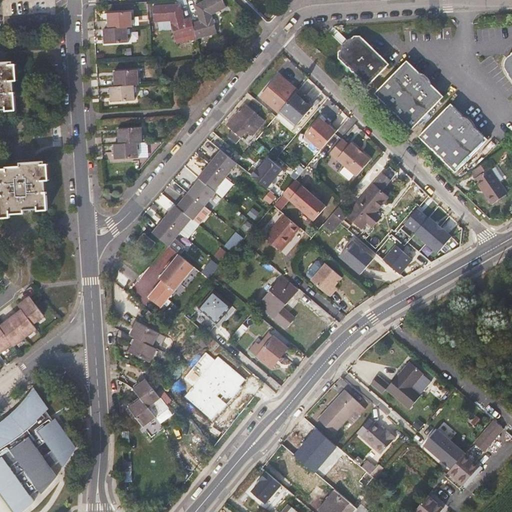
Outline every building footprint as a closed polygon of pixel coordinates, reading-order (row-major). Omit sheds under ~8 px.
[(199,20),(193,23),(196,34),(197,39),(216,33),(211,14),(226,7),(222,0),(204,0),(195,5),(199,20)] [(196,34),(193,23),(191,17),(184,19),(179,4),(153,6),(154,22),(170,21),(176,39),(196,34)] [(107,14),(109,29),(128,28),(132,27),(131,12),(107,14)] [(128,28),(109,29),(104,29),(105,44),(129,42),(128,28)] [(346,37),(337,28),(333,32),(342,41),(346,37)] [(390,61),(361,33),(354,33),(339,49),(339,56),(368,84),(390,61)] [(444,96),(406,60),(376,92),(412,128),(444,96)] [(11,65),(11,62),(0,62),(0,109),(5,110),(5,108),(15,107),(14,94),(13,93),(12,81),(13,81),(11,65)] [(114,72),(115,87),(133,86),(139,86),(138,70),(114,72)] [(279,75),(260,98),(278,113),(280,111),(295,93),(288,88),(291,84),(279,75)] [(297,90),(291,84),(288,88),(295,93),(297,90)] [(134,101),(133,86),(115,87),(110,88),(111,102),(134,101)] [(302,100),(295,93),(280,111),(296,125),(311,108),(307,104),(302,100)] [(264,121),(244,103),(226,125),(232,130),(226,136),(234,143),(246,129),(253,134),(264,121)] [(488,139),(451,103),(419,135),(456,172),(488,139)] [(296,125),(280,111),(278,113),(294,127),(296,125)] [(324,122),(319,118),(305,135),(321,149),(336,132),(328,125),(324,122)] [(118,129),(119,144),(137,143),(142,142),(141,128),(118,129)] [(348,145),(341,139),(329,153),(356,176),(370,160),(350,143),(348,145)] [(138,158),(137,143),(119,144),(114,144),(115,159),(138,158)] [(237,164),(236,163),(220,150),(208,164),(224,177),(225,177),(237,164)] [(510,185),(493,159),(498,156),(494,151),(471,167),(485,188),(483,189),(489,198),(510,185)] [(282,170),(267,158),(258,169),(256,168),(251,175),(267,189),(282,170)] [(43,164),(43,162),(26,163),(19,163),(19,166),(16,167),(5,167),(5,169),(0,169),(0,214),(9,214),(23,213),(23,210),(37,209),(37,208),(46,207),(45,193),(44,192),(44,180),(45,180),(43,164)] [(199,179),(213,190),(224,177),(208,164),(197,177),(199,179)] [(342,167),(339,172),(349,180),(352,175),(342,167)] [(233,184),(225,177),(224,177),(213,190),(215,192),(221,197),(233,184)] [(215,192),(213,190),(199,179),(187,192),(201,204),(204,206),(215,192)] [(326,206),(294,180),(282,194),(314,221),(326,206)] [(373,184),(347,214),(347,215),(362,228),(367,221),(372,226),(380,217),(375,212),(388,197),(373,184)] [(204,206),(201,204),(187,192),(176,206),(190,217),(191,219),(193,220),(204,206)] [(163,219),(178,231),(180,232),(191,219),(190,217),(176,206),(174,205),(163,219)] [(339,224),(347,215),(347,214),(338,207),(323,225),(332,233),(339,224)] [(299,228),(284,215),(265,238),(280,251),(299,228)] [(152,232),(167,245),(169,246),(180,232),(178,231),(163,219),(152,232)] [(373,258),(351,240),(339,255),(360,273),(373,258)] [(194,267),(179,254),(159,278),(162,280),(149,297),(161,307),(194,267)] [(341,276),(325,262),(310,280),(329,296),(334,290),(332,288),(341,276)] [(296,291),(281,277),(258,304),(286,327),(292,320),(280,310),(282,307),(296,291)] [(212,290),(198,308),(216,323),(231,306),(212,290)] [(43,315),(28,296),(24,300),(25,302),(23,304),(20,304),(17,306),(19,308),(0,321),(0,351),(10,343),(11,345),(35,328),(31,323),(43,315)] [(131,335),(135,337),(152,345),(158,332),(137,321),(131,335)] [(257,356),(271,368),(287,348),(273,336),(265,330),(249,350),(257,356)] [(157,348),(152,345),(135,337),(128,352),(150,362),(157,348)] [(387,388),(410,409),(420,398),(411,390),(426,374),(410,361),(391,382),(381,373),(371,385),(382,394),(387,388)] [(140,398),(148,407),(159,398),(145,379),(133,389),(140,398)] [(47,408),(32,387),(29,392),(25,397),(23,399),(13,410),(9,413),(1,421),(0,421),(0,425),(5,422),(13,414),(24,402),(33,392),(45,409),(47,408)] [(318,418),(334,434),(362,406),(346,390),(318,418)] [(45,409),(33,392),(24,402),(13,414),(5,422),(0,425),(0,492),(14,511),(18,511),(19,511),(33,501),(29,495),(38,489),(41,493),(56,476),(50,467),(58,461),(62,466),(70,455),(74,447),(54,418),(52,420),(45,410),(45,409)] [(155,416),(148,407),(140,398),(129,408),(143,426),(155,416)] [(145,425),(151,436),(163,428),(157,417),(145,425)] [(477,442),(487,450),(504,427),(494,419),(477,442)] [(384,431),(373,422),(360,437),(381,453),(395,436),(386,429),(384,431)] [(452,468),(467,451),(439,428),(424,445),(452,468)] [(316,440),(306,431),(295,443),(306,452),(316,440)] [(448,472),(464,486),(482,465),(467,451),(452,468),(448,472)] [(351,492),(369,470),(353,457),(334,478),(351,492)] [(266,471),(251,491),(267,503),(282,484),(266,471)] [(414,511),(415,511),(440,511),(448,504),(432,490),(414,511)] [(354,511),(357,510),(335,491),(319,510),(320,511),(354,511)]
